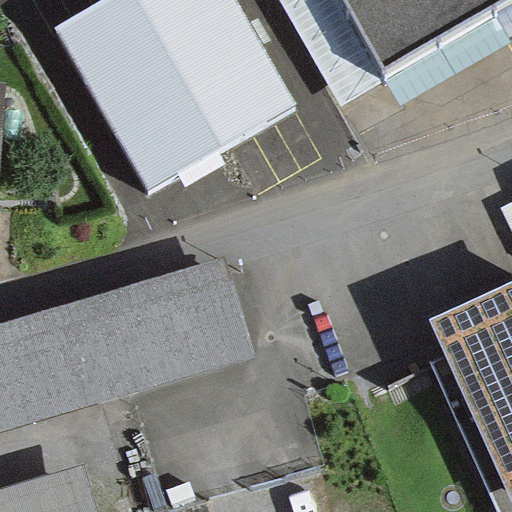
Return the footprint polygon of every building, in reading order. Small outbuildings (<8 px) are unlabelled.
[(287,111),(224,0),(109,0),(46,35),(135,195),(287,111)] [(341,0),(383,71),(503,0),(341,0)] [(236,281),(0,339),(0,439),(259,376),(236,281)] [(511,287),(431,324),(511,501),(511,287)] [(266,381),(145,412),(169,504),(290,473),(266,381)] [(85,511),(83,503),(50,511),(85,511)]
